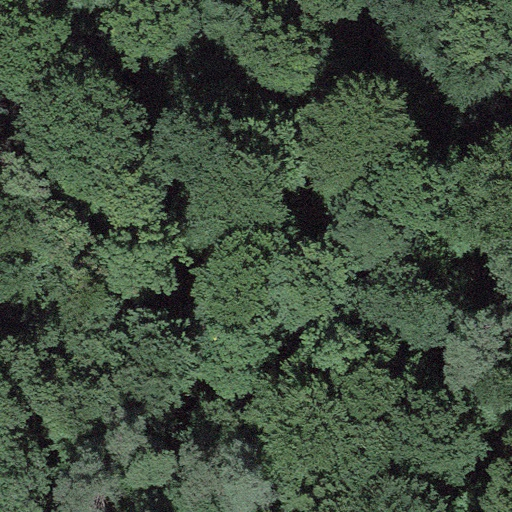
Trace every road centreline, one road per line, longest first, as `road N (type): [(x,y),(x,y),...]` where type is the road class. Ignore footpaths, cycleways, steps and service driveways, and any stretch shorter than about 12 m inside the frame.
road 1 (track): [(0,82),(229,409),(260,511)]
road 2 (track): [(511,147),(236,0)]
